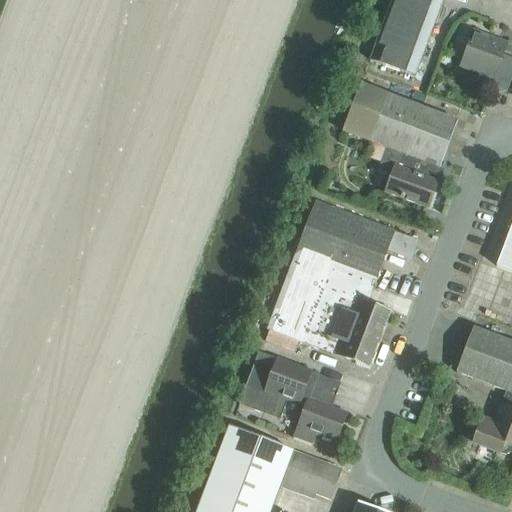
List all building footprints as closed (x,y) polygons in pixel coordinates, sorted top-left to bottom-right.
[(511,0),(393,0),(370,62),(414,78),(442,0),(511,0)] [(460,67),(494,80),(491,87),(507,93),(511,78),(511,59),(503,56),(507,45),(473,32),(460,67)] [(435,181),(457,122),(364,87),(347,134),(394,152),(390,163),(435,181)] [(434,182),(435,181),(390,163),(389,166),(395,168),(385,194),(428,210),(438,184),(434,182)] [(368,369),(390,313),(368,305),(388,253),(407,260),(411,256),(417,241),(395,233),(315,203),(267,331),(368,369)] [(511,226),(497,267),(511,273),(511,226)] [(494,424),(511,430),(511,343),(473,329),(457,373),(506,392),(494,424)] [(258,354),(239,406),(280,421),(288,402),(306,408),(298,428),(294,439),(313,446),(317,435),(337,442),(347,415),(309,401),(318,376),(300,369),(258,354)] [(511,450),(511,430),(494,424),(483,419),(473,444),(506,456),(511,454),(511,450)] [(330,501),(333,495),(342,471),(293,453),(293,452),(230,428),(197,511),(270,511),(282,483),(330,501)]
